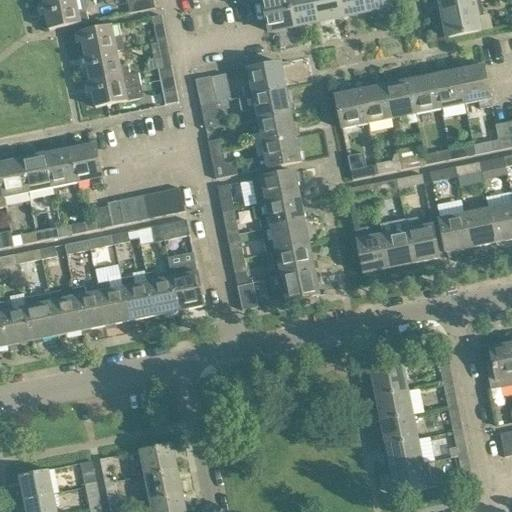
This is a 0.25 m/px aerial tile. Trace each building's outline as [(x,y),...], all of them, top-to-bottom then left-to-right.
[(89,23),(86,10),(88,8),(90,2),(90,0),(71,0),(39,6),(41,16),(46,15),(49,31),(89,23)] [(130,14),(155,9),(152,0),(133,0),(127,1),(130,14)] [(294,28),(288,0),(262,0),(269,33),(294,28)] [(313,0),(288,0),(294,28),(318,23),(313,0)] [(343,18),(338,0),(313,0),(318,23),(343,18)] [(338,0),(343,18),(367,13),(364,0),(338,0)] [(390,0),(364,0),(367,13),(392,8),(390,0)] [(439,0),(442,13),(481,6),(479,0),(439,0)] [(481,32),(478,18),(483,17),(481,6),(442,13),(447,38),(481,32)] [(179,104),(177,92),(161,16),(153,18),(163,69),(158,70),(163,95),(165,107),(179,104)] [(81,60),(117,52),(125,51),(122,37),(114,39),(112,26),(75,34),(77,44),(82,43),(85,58),(80,59),(81,60)] [(86,85),(129,76),(127,62),(119,64),(117,52),(81,60),(82,69),(87,68),(90,83),(85,84),(86,85)] [(239,98),(286,89),(281,63),(248,70),(251,85),(242,86),(244,97),(239,98)] [(492,108),(490,100),(484,67),(458,72),(465,105),(481,102),(482,110),(492,108)] [(441,110),(465,105),(458,72),(434,77),(441,110)] [(96,109),(135,101),(144,99),(138,74),(129,76),(86,85),(88,94),(92,93),(96,109)] [(201,106),(216,103),(211,77),(196,81),(201,106)] [(416,115),(441,110),(434,77),(409,82),(417,123),(418,122),(416,115)] [(408,124),(417,123),(409,82),(385,87),(392,120),(407,117),(408,124)] [(367,125),(392,120),(385,87),(361,92),(367,125)] [(249,122),(291,113),(286,89),(239,98),(242,112),(247,111),(249,122)] [(342,130),(367,125),(361,92),(336,97),(342,130)] [(220,128),(217,113),(218,113),(216,103),(201,106),(206,131),(220,128)] [(254,146),(296,137),(291,113),(249,122),(258,120),(261,134),(252,136),(254,146)] [(511,122),(495,126),(498,141),(500,151),(511,148),(511,122)] [(248,174),(301,163),(296,137),(254,146),(257,159),(246,161),(248,174)] [(211,155),(222,152),(220,140),(208,143),(211,155)] [(500,151),(498,141),(483,144),(485,154),(500,151)] [(104,187),(97,154),(95,145),(69,151),(76,184),(78,183),(80,192),(104,187)] [(451,161),(475,156),(473,146),(449,151),(451,161)] [(52,189),(76,184),(69,151),(45,155),(52,189)] [(426,166),(451,161),(449,151),(424,156),(426,166)] [(235,163),(225,165),(222,152),(211,155),(216,179),(237,175),(235,163)] [(377,176),(402,171),(398,154),(395,155),(392,163),(375,166),(377,176)] [(424,156),(407,160),(402,154),(398,154),(402,171),(426,166),(424,156)] [(28,194),(52,189),(45,155),(21,160),(28,194)] [(377,176),(375,166),(366,168),(364,159),(348,163),(352,180),(377,176)] [(481,173),(506,168),(504,159),(479,163),(481,173)] [(5,198),(28,194),(21,160),(0,164),(0,182),(5,208),(7,207),(5,198)] [(457,178),(481,173),(479,163),(455,168),(457,178)] [(432,183),(457,178),(455,168),(430,173),(432,183)] [(300,175),(296,176),(295,172),(252,181),(257,206),(300,198),(298,189),(302,189),(300,175)] [(396,179),(398,189),(424,184),(422,174),(396,179)] [(374,194),(398,189),(396,179),(372,184),(374,194)] [(350,199),(374,194),(372,184),(348,189),(350,199)] [(172,215),(185,212),(180,189),(167,192),(172,215)] [(159,218),(172,215),(167,192),(155,194),(159,218)] [(148,220),(159,218),(155,194),(144,197),(148,220)] [(511,240),(511,199),(511,197),(511,194),(486,199),(495,244),(511,240)] [(135,223),(148,220),(144,197),(131,199),(135,223)] [(223,214),(234,211),(232,198),(220,201),(223,214)] [(272,229),(305,222),(300,198),(257,206),(252,208),(254,219),(259,218),(261,231),(272,229)] [(123,225),(135,223),(131,199),(118,202),(123,225)] [(471,249),(495,244),(486,199),(488,211),(464,215),(471,249)] [(113,227),(123,225),(118,202),(108,204),(108,206),(113,227)] [(103,229),(113,227),(108,206),(96,209),(98,221),(84,224),(86,233),(103,230),(103,229)] [(239,235),(237,224),(234,211),(223,214),(228,238),(239,235)] [(446,254),(471,249),(464,215),(440,221),(446,254)] [(432,226),(419,229),(417,219),(404,222),(406,231),(413,265),(439,259),(432,226)] [(164,242),(190,236),(187,221),(161,226),(164,242)] [(267,255),(310,246),(305,222),(272,229),(275,243),(265,245),(267,255)] [(406,231),(395,234),(393,222),(380,225),(382,236),(389,270),(413,265),(406,231)] [(72,236),(86,233),(84,224),(70,227),(72,236)] [(140,246),(164,242),(161,226),(137,231),(140,246)] [(36,233),(38,243),(62,238),(60,228),(36,233)] [(389,270),(382,236),(370,238),(368,229),(355,231),(364,275),(389,270)] [(139,247),(140,246),(137,231),(112,236),(114,246),(138,241),(139,247)] [(0,250),(14,248),(11,232),(0,234),(0,250)] [(23,246),(38,243),(36,233),(21,236),(23,246)] [(244,260),(241,247),(239,235),(228,238),(232,262),(244,260)] [(89,251),(114,246),(112,236),(87,241),(89,251)] [(75,254),(89,251),(87,241),(65,245),(67,255),(75,254)] [(281,277),(315,271),(310,246),(267,255),(267,256),(271,255),(274,269),(268,270),(270,279),(281,277)] [(39,250),(42,260),(57,257),(55,247),(39,250)] [(44,270),(42,260),(39,250),(15,255),(19,275),(44,270)] [(6,278),(19,275),(15,255),(0,258),(0,273),(5,273),(6,278)] [(242,272),(246,272),(244,260),(232,262),(237,286),(245,285),(242,272)] [(198,274),(183,277),(181,266),(170,269),(172,279),(178,312),(205,307),(198,274)] [(154,317),(146,274),(145,274),(144,271),(132,273),(133,277),(121,279),(120,276),(129,322),(154,317)] [(287,303),(320,296),(315,271),(281,277),(287,303)] [(172,279),(158,282),(156,272),(146,274),(154,317),(178,312),(172,279)] [(105,327),(129,322),(120,276),(108,279),(109,282),(99,284),(101,293),(98,294),(105,327)] [(251,296),(248,297),(245,285),(237,286),(242,312),(254,309),(251,296)] [(98,294),(86,296),(84,287),(73,290),(75,299),(74,299),(81,332),(105,327),(98,294)] [(33,342),(57,337),(48,295),(24,300),(33,342)] [(74,299),(62,301),(60,297),(50,299),(49,295),(48,295),(57,337),(81,332),(74,299)] [(0,308),(8,347),(33,342),(24,300),(0,304),(0,308)] [(491,390),(511,386),(511,344),(490,349),(492,360),(485,362),(491,390)] [(444,384),(453,383),(448,358),(439,359),(444,384)] [(376,398),(408,392),(403,367),(371,373),(376,398)] [(449,409),(458,407),(453,383),(444,384),(449,409)] [(381,422),(413,416),(408,392),(376,398),(381,422)] [(454,433),(463,431),(458,407),(449,409),(454,433)] [(386,447),(418,440),(413,416),(381,422),(386,447)] [(459,457),(468,456),(463,431),(454,433),(459,457)] [(511,432),(500,435),(504,458),(511,456),(511,432)] [(391,471),(423,465),(418,440),(386,447),(391,471)] [(145,477),(177,470),(172,446),(140,452),(145,477)] [(464,482),(473,480),(468,456),(459,457),(464,482)] [(104,485),(113,483),(108,459),(99,461),(104,485)] [(86,488),(96,486),(91,462),(81,464),(83,474),(76,475),(78,487),(85,485),(86,488)] [(396,496),(428,489),(423,465),(391,471),(396,496)] [(150,502),(182,495),(177,470),(145,477),(134,479),(139,504),(150,502)] [(53,495),(53,491),(49,471),(19,477),(24,501),(53,495)] [(109,510),(118,508),(113,483),(104,485),(109,510)] [(90,511),(100,510),(96,486),(86,488),(90,511)] [(26,511),(57,511),(53,495),(24,501),(26,511)] [(152,511),(185,511),(182,495),(150,502),(152,511)]
